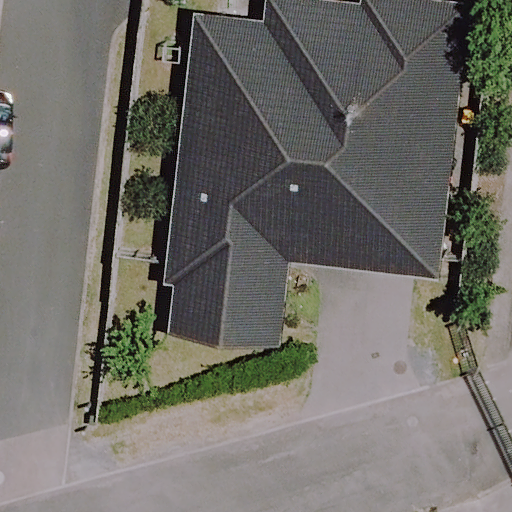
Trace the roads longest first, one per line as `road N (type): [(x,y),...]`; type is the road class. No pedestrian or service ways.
road 1 (residential): [(13,511),(70,0)]
road 2 (residential): [(156,511),(511,407)]
